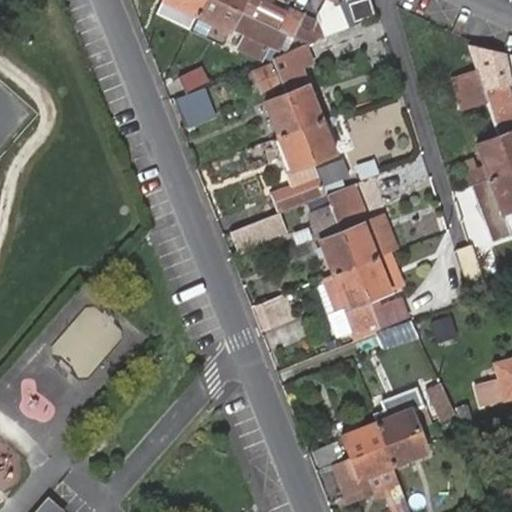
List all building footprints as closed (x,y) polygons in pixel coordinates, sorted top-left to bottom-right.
[(160,0),(156,11),(189,27),(195,14),(202,0),(160,0)] [(239,10),(218,0),(202,0),(195,14),(229,30),(239,10)] [(218,0),(239,10),(246,13),(292,35),(303,11),(290,5),(287,11),(265,0),(218,0)] [(354,22),(373,15),(368,0),(363,0),(349,4),(354,22)] [(287,46),(292,35),(246,13),(239,30),(246,33),(239,45),(262,55),(266,47),(275,51),(280,43),(287,46)] [(301,128),(322,120),(301,65),(314,61),(307,43),(272,54),(287,91),(301,128)] [(497,135),(509,171),(511,169),(511,106),(504,83),(509,82),(503,52),(482,43),(490,85),(482,86),(484,94),(497,135)] [(280,81),(272,61),(252,69),(260,89),(280,81)] [(189,87),(212,77),(207,64),(184,75),(189,87)] [(484,94),(482,86),(480,83),(475,67),(451,75),(461,101),(484,94)] [(217,114),(203,84),(174,97),(186,127),(217,114)] [(301,128),(287,91),(264,100),(278,137),(301,128)] [(338,121),(336,115),(322,120),(301,128),(315,163),(335,155),(324,126),(338,121)] [(318,171),(315,163),(301,128),(278,137),(291,170),(288,171),(294,184),(275,193),(281,208),(326,190),(324,186),(318,171)] [(467,171),(471,184),(509,171),(497,135),(478,142),(485,165),(473,169),(469,159),(463,161),(467,171)] [(372,159),(355,164),(360,177),(376,172),(372,159)] [(344,160),(318,171),(324,186),(351,176),(344,160)] [(511,179),(509,171),(471,184),(489,242),(509,236),(501,213),(511,209),(511,179)] [(331,205),(355,266),(377,258),(395,251),(380,216),(360,224),(358,216),(352,202),(359,199),(353,183),(346,186),(327,193),(331,205)] [(358,216),(360,224),(368,221),(359,199),(352,202),(358,216)] [(310,214),(333,275),(348,269),(355,266),(331,205),(310,214)] [(278,235),(270,216),(231,231),(239,250),(278,235)] [(469,243),(454,248),(467,286),(473,303),(486,299),(480,282),(469,243)] [(377,320),(380,328),(410,316),(402,296),(381,305),(378,296),(390,291),(377,258),(355,266),(369,300),(374,313),(377,320)] [(346,308),(338,310),(344,325),(357,320),(360,326),(369,323),(367,316),(374,313),(369,300),(355,266),(348,269),(333,275),(342,296),(346,308)] [(333,275),(321,280),(334,312),(338,310),(346,308),(342,296),(333,275)] [(271,299),(280,322),(293,318),(284,294),(271,299)] [(265,328),(280,322),(271,299),(256,305),(265,328)] [(377,320),(374,313),(367,316),(369,323),(377,320)] [(347,331),(360,326),(357,320),(344,325),(347,331)] [(419,340),(411,324),(381,338),(388,353),(419,340)] [(511,395),(511,361),(499,365),(503,377),(474,386),(480,405),(511,395)] [(435,423),(455,415),(438,379),(423,385),(433,406),(427,408),(435,423)] [(384,443),(419,430),(406,396),(384,405),(389,418),(376,423),(384,443)] [(466,421),(476,418),(472,404),(461,406),(466,421)] [(350,457),(384,443),(376,423),(342,436),(350,457)] [(384,443),(393,465),(427,452),(419,430),(384,443)] [(374,473),(393,465),(384,443),(350,457),(338,462),(351,499),(379,490),(373,473),(374,473)] [(338,461),(332,444),(313,451),(319,467),(338,461)] [(385,492),(401,486),(393,465),(374,473),(373,473),(379,490),(383,488),(385,492)] [(411,511),(401,486),(385,492),(392,511),(411,511)] [(65,511),(50,499),(37,511),(65,511)]
